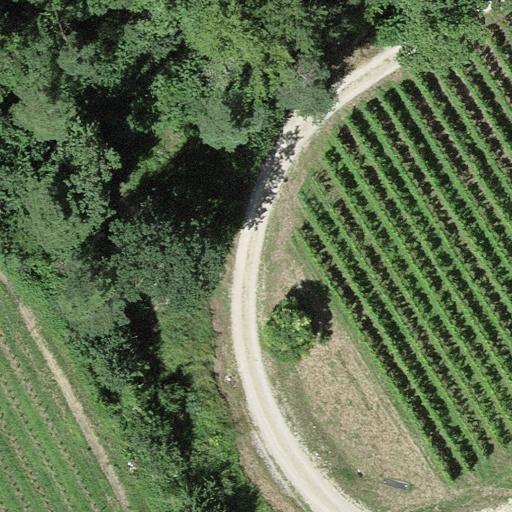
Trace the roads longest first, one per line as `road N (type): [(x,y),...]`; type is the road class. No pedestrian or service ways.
road 1 (track): [(468,0),(294,121),(255,183),(235,273),(240,349),(259,410),(330,511)]
road 2 (track): [(240,349),(77,146),(0,90)]
